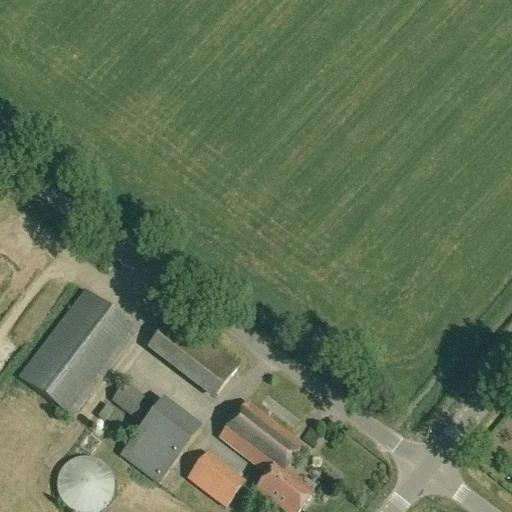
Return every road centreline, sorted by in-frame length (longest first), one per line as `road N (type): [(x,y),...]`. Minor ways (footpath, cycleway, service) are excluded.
road 1 (unclassified): [(427,471),(0,171)]
road 2 (tertiary): [(427,471),(511,367)]
